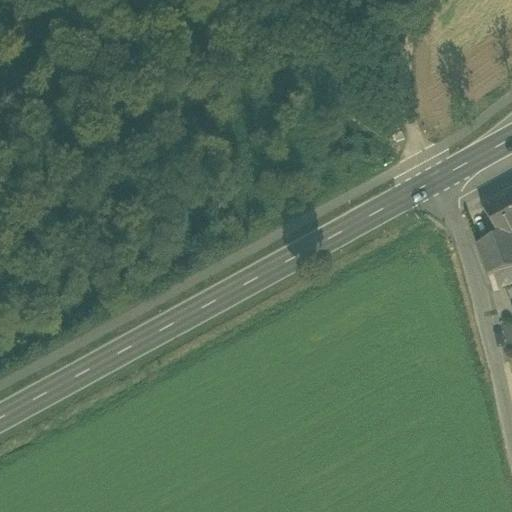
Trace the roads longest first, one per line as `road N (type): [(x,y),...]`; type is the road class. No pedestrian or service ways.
road 1 (secondary): [(0,418),(436,180)]
road 2 (track): [(422,157),(180,0)]
road 3 (residential): [(511,434),(459,233),(436,180)]
road 4 (unclassified): [(422,157),(407,35),(427,0)]
